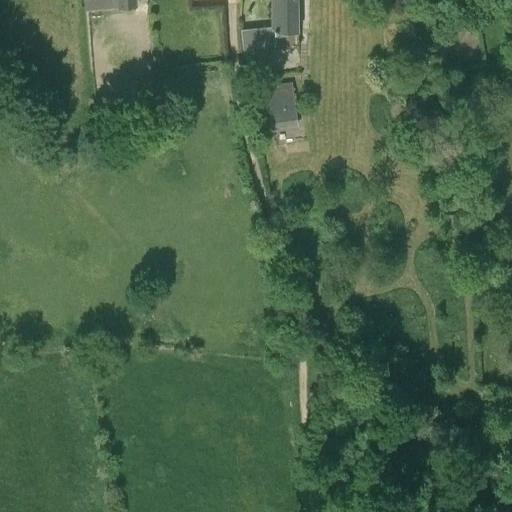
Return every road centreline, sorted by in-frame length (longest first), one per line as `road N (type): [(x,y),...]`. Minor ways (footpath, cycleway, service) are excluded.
road 1 (track): [(231,0),(242,118),(301,361)]
road 2 (track): [(511,479),(472,467),(369,387),(301,361)]
road 3 (track): [(301,361),(328,511)]
